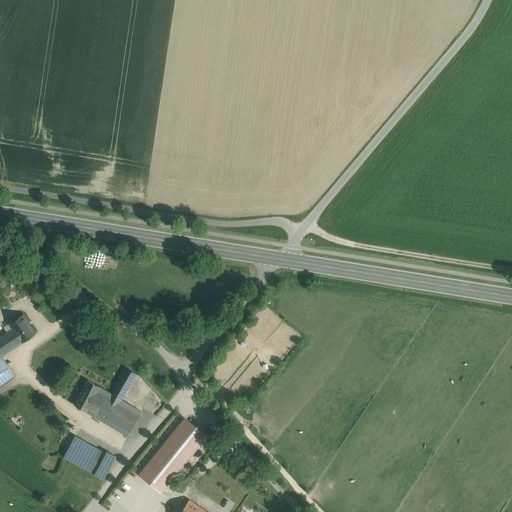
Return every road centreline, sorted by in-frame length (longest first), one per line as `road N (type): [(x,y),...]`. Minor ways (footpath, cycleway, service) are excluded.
road 1 (unclassified): [(298,231),(274,220),(221,223),(0,186)]
road 2 (unclassified): [(489,0),(298,231)]
road 3 (secondary): [(282,259),(0,213)]
road 4 (secondary): [(511,295),(282,259)]
road 5 (unclassified): [(0,234),(27,245),(157,343),(182,373)]
road 6 (track): [(308,221),(354,245),(511,269)]
road 7 (unclassified): [(304,511),(186,390),(182,373)]
road 8 (unclassified): [(282,259),(182,373)]
